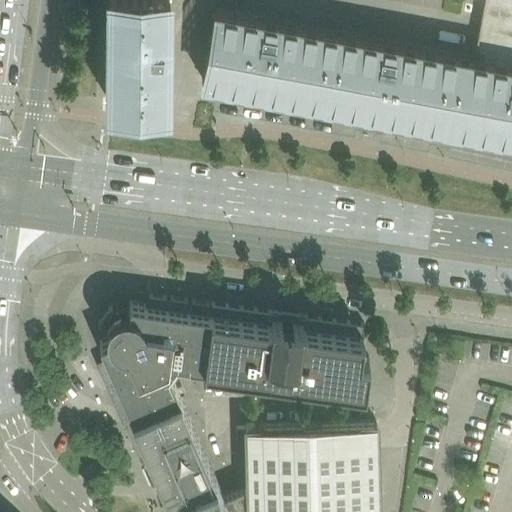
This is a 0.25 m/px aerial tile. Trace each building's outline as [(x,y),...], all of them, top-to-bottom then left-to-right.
[(108,0),(107,97),(167,97),(200,97),(204,77),(204,76),(511,133),(511,64),(357,35),(357,34),(363,0),(108,0)] [(106,355),(97,359),(98,360),(97,361),(110,391),(123,419),(180,394),(170,369),(177,360),(203,364),(212,301),(149,292),(149,293),(147,292),(146,302),(130,300),(129,309),(125,308),(121,309),(118,310),(114,312),(112,315),(109,318),(107,321),(106,325),(106,329),(107,333),(108,336),(100,340),(106,355)] [(279,310),(212,301),(203,364),(268,373),(272,375),(276,377),(281,377),(285,377),(290,376),(365,386),(369,355),(360,354),(365,322),(298,312),(297,318),(278,315),(279,310)] [(472,357),(499,361),(502,342),(475,338),(472,357)] [(224,493),(191,418),(180,394),(123,419),(135,448),(140,459),(150,455),(172,505),(174,511),(247,511),(247,483),(224,493)] [(379,511),(377,419),(245,422),(245,425),(246,471),(247,483),(247,511),(379,511)] [(246,471),(245,425),(236,425),(237,471),(246,471)]
